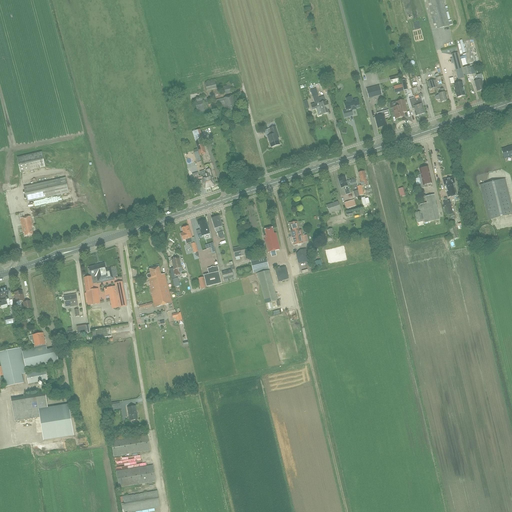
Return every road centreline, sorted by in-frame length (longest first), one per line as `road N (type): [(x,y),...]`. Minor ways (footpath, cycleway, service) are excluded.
road 1 (primary): [(0,275),(379,147)]
road 2 (unclassified): [(379,147),(339,0)]
road 3 (primary): [(379,147),(511,102)]
